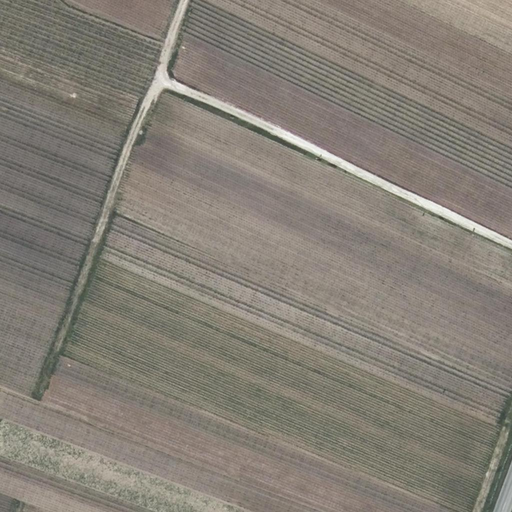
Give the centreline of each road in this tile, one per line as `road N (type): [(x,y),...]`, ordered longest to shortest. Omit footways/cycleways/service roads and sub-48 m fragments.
road 1 (track): [(32,398),(182,0)]
road 2 (track): [(155,76),(511,245)]
